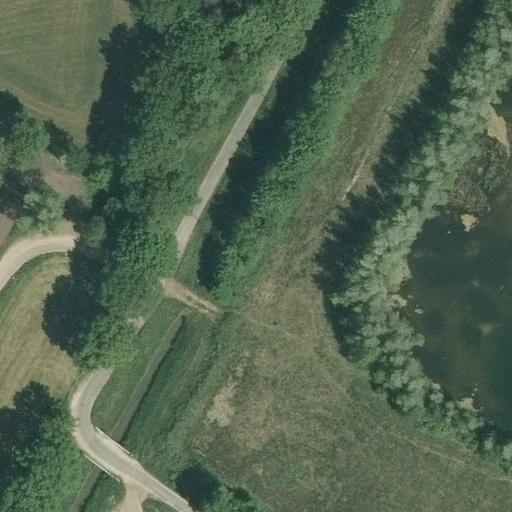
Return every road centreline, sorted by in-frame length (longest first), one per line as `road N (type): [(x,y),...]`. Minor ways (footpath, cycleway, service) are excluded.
road 1 (unclassified): [(328,0),(155,287)]
road 2 (unclassified): [(155,287),(81,419),(83,431),(190,511)]
road 3 (unclassified): [(0,284),(33,252),(69,245),(155,287)]
